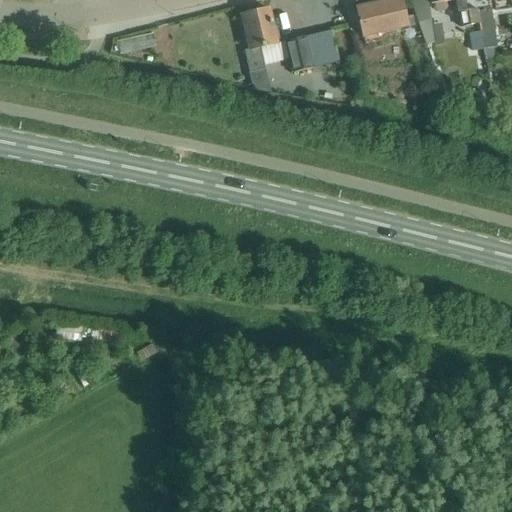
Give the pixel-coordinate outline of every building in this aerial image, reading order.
[(399,0),(356,10),(363,38),(406,28),(400,0),(399,0)] [(408,0),(418,26),(425,47),(434,45),(431,23),(429,23),(425,0),(408,0)] [(430,0),(431,5),(433,5),(434,11),(437,14),(444,13),(446,9),(444,3),(455,1),(460,29),(478,25),(476,13),(476,11),(467,12),(465,2),(465,0),(430,0)] [(241,17),(249,51),(243,52),(249,74),(264,71),(259,49),(276,46),(275,42),(278,41),(275,30),(273,30),(268,11),(241,17)] [(476,13),(478,25),(480,33),(479,33),(483,51),(484,62),(494,60),(490,36),(494,35),(490,11),(476,13)] [(468,35),(471,52),(483,51),(479,33),(469,35),(468,35)] [(286,43),(287,46),(294,74),(313,70),(306,38),(286,43)] [(82,330),(56,326),(54,340),(80,344),(82,330)] [(91,330),(90,341),(119,345),(120,334),(91,330)] [(94,383),(83,362),(71,368),(83,389),(94,383)]
